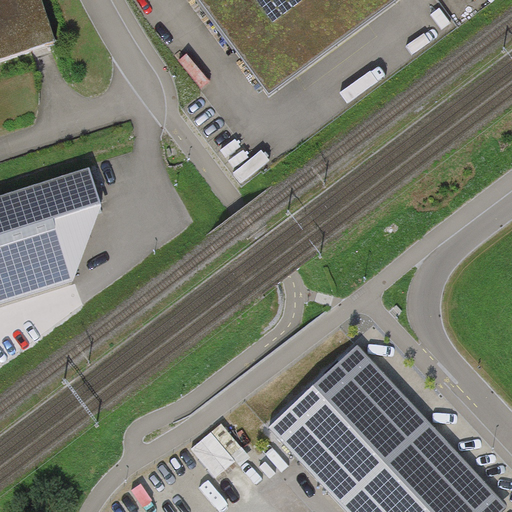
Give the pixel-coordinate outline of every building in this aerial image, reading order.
[(0,0),(0,62),(58,45),(43,0),(0,0)] [(382,0),(206,0),(269,84),(382,0)] [(101,208),(90,171),(0,198),(0,305),(73,282),(101,208)] [(272,428),(270,429),(271,431),(346,511),(458,511),(487,486),(358,348),(272,428)] [(505,511),(508,509),(487,486),(458,511),(505,511)]
